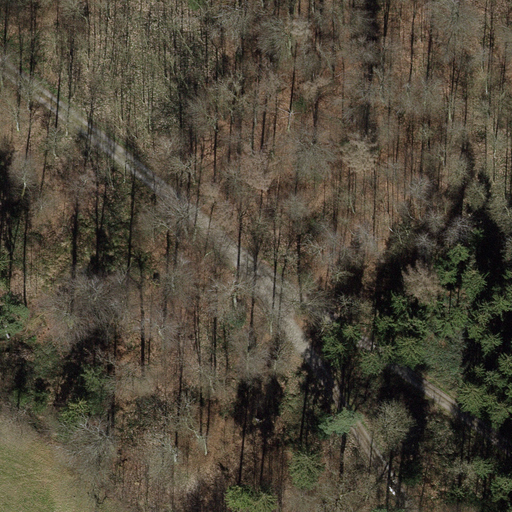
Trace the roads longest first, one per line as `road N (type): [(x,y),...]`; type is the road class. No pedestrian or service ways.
road 1 (track): [(253,264),(511,455)]
road 2 (track): [(0,68),(253,264)]
road 3 (track): [(415,511),(253,264)]
